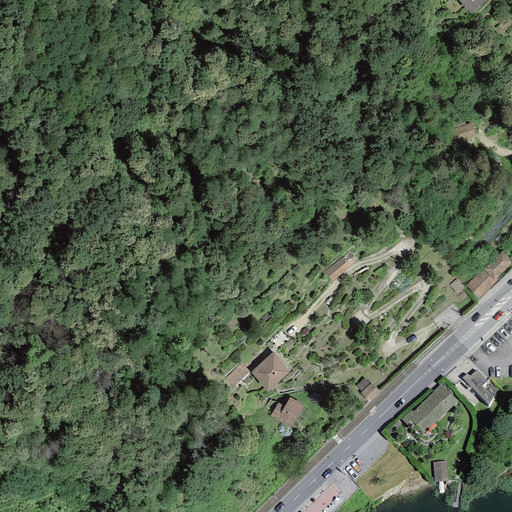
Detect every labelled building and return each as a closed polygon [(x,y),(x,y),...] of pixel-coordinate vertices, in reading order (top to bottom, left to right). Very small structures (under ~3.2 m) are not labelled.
[(458,0),(471,13),(485,0),(458,0)] [(496,278),(511,261),(511,260),(502,251),(483,269),(494,280),(496,278)] [(326,273),(333,282),(347,271),(340,262),(326,273)] [(465,285),(478,299),(498,280),(496,278),(494,280),(483,269),(465,285)] [(464,288),(456,279),(449,285),(457,294),(464,288)] [(273,352),(250,372),(267,392),(290,372),(273,352)] [(233,386),(249,371),(242,363),(226,378),(233,386)] [(466,374),(462,378),(488,405),(493,397),(482,386),(487,381),(477,370),(470,376),(468,374),(467,374),(466,374)] [(361,391),(368,383),(362,378),(355,385),(361,391)] [(368,398),(375,390),(368,383),(361,391),(368,398)] [(441,384),(412,411),(411,410),(401,419),(406,424),(410,420),(423,434),(458,401),(441,384)] [(278,403),(270,416),(290,428),(304,405),(290,397),(284,407),(278,403)] [(446,461),(433,462),(434,482),(448,481),(446,461)]
